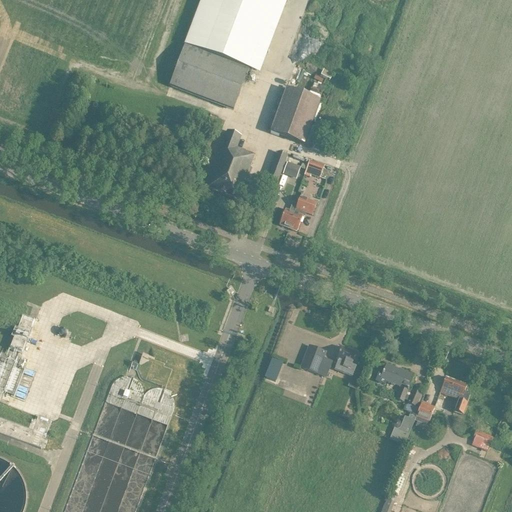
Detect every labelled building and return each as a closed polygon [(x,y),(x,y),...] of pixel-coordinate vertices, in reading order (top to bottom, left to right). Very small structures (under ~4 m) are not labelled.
[(273,0),(201,0),(170,87),(233,110),(273,0)] [(321,102),(287,89),(270,132),(304,145),(321,102)] [(255,155),(237,148),(241,137),(226,132),(206,187),(238,199),(255,155)] [(288,157),(277,153),(267,180),(278,183),(288,157)] [(310,161),(305,174),(310,176),(312,170),(321,173),(324,166),(310,161)] [(287,162),(284,172),(297,177),(301,167),(287,162)] [(297,205),(288,228),(297,232),(303,216),(304,212),(312,215),(316,203),(300,197),(297,205)] [(285,210),(279,225),(288,228),(297,205),(293,203),(290,211),(285,210)] [(2,353),(0,357),(0,390),(2,391),(0,394),(12,399),(21,378),(20,377),(32,349),(27,347),(31,338),(23,335),(30,318),(24,315),(19,327),(17,326),(12,337),(14,338),(7,355),(2,353)] [(326,353),(310,347),(301,368),(324,377),(330,361),(324,358),(326,353)] [(358,354),(343,348),(338,360),(340,360),(336,370),(352,377),(357,363),(355,362),(358,354)] [(279,374),(283,362),(274,358),(266,379),(279,384),(282,375),(279,374)] [(419,406),(423,394),(410,389),(415,375),(388,364),(383,378),(404,386),(403,388),(402,389),(398,398),(405,401),(406,398),(412,401),(411,403),(419,406)] [(447,377),(441,392),(459,399),(454,410),(464,414),(468,403),(467,402),(470,395),(466,393),(469,385),(447,377)] [(428,422),(429,423),(435,409),(421,403),(415,421),(417,422),(422,424),(427,426),(428,422)] [(482,419),(493,424),(497,415),(486,410),(482,419)] [(409,415),(408,418),(405,416),(400,428),(397,429),(394,428),(390,439),(395,441),(398,442),(405,445),(416,417),(409,415)] [(0,433),(41,449),(43,444),(47,445),(48,441),(45,440),(52,422),(39,417),(37,422),(34,421),(31,429),(0,417),(0,433)] [(476,431),(473,439),(474,439),(472,446),(488,452),(493,438),(476,431)] [(386,499),(380,511),(390,511),(394,502),(386,499)]
